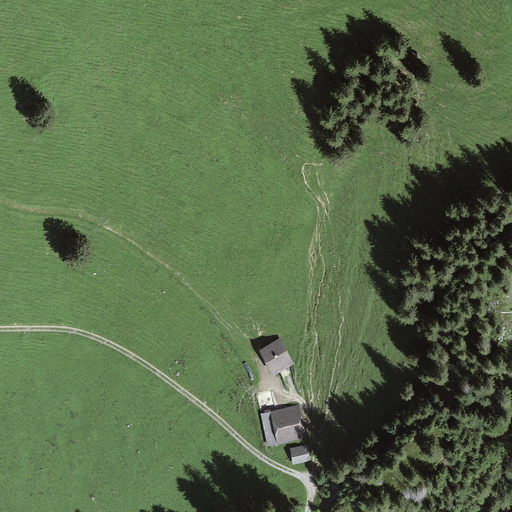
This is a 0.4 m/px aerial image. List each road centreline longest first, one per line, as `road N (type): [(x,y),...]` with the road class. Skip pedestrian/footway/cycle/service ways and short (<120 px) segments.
road 1 (track): [(0,201),(96,220),(191,286),(272,385),(302,403),(316,464),(309,483)]
road 2 (track): [(309,511),(309,483),(116,347),(73,330),(0,328)]
